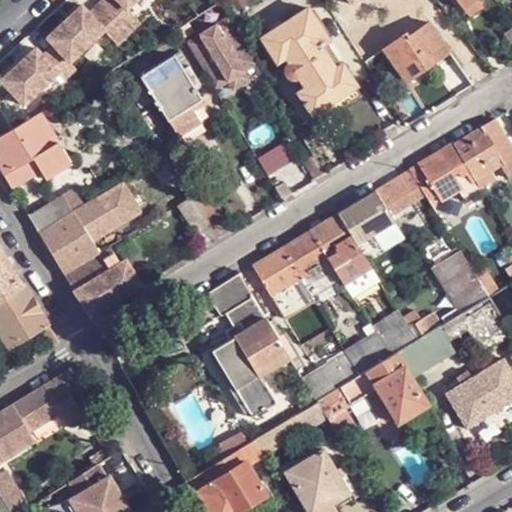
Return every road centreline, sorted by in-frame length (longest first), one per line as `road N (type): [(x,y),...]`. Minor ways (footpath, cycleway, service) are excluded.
road 1 (residential): [(85,349),(511,81)]
road 2 (residential): [(85,349),(183,511)]
road 3 (residential): [(0,208),(85,349)]
